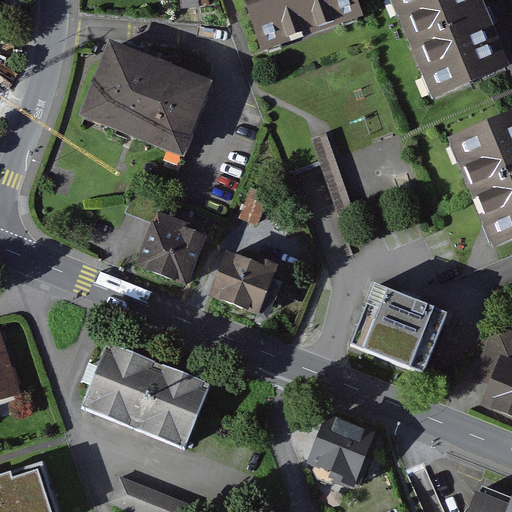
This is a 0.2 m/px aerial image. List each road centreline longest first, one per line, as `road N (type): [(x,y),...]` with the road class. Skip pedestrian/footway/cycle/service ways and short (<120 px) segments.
road 1 (residential): [(511,451),(39,264)]
road 2 (residential): [(53,0),(42,85),(0,193)]
